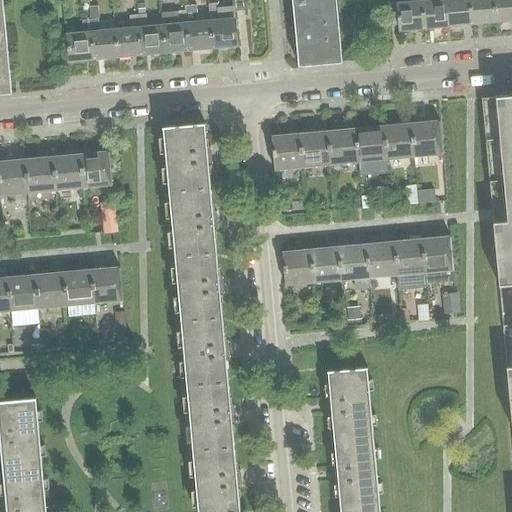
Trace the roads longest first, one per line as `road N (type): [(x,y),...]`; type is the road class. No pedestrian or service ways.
road 1 (residential): [(287,511),(240,94)]
road 2 (residential): [(240,94),(511,68)]
road 3 (residential): [(0,113),(240,94)]
